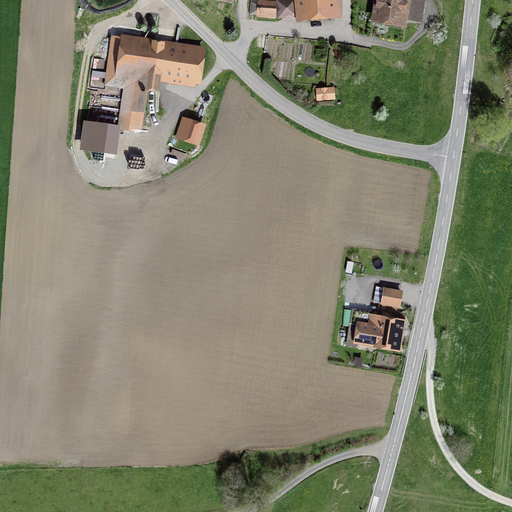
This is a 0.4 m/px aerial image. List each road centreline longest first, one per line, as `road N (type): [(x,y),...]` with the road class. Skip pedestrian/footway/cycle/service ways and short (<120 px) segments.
road 1 (tertiary): [(375,511),(423,325),(453,158)]
road 2 (unclassified): [(170,0),(292,112),(370,147),(453,158)]
road 3 (tertiary): [(453,158),(472,0)]
